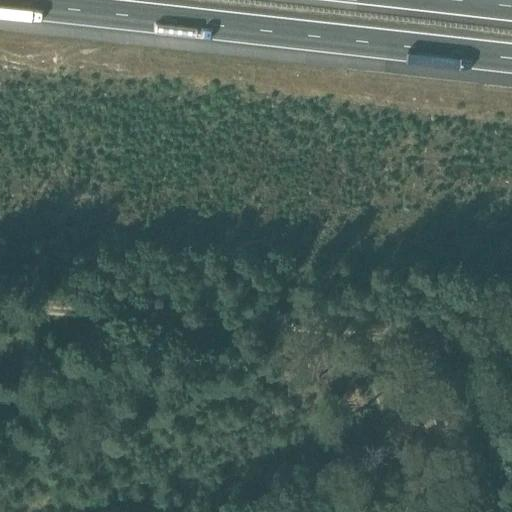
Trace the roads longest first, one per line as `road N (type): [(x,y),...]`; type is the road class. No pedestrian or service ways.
road 1 (motorway): [(0,10),(511,69)]
road 2 (track): [(357,332),(0,304)]
road 3 (track): [(511,340),(357,332),(416,511)]
